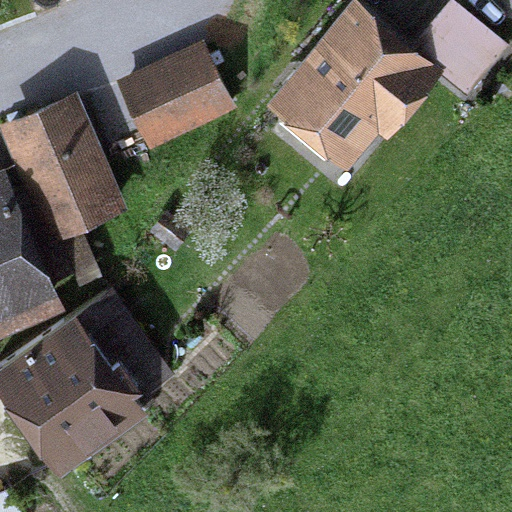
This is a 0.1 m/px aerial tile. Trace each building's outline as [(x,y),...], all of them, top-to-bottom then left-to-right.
[(457,2),(419,48),(465,86),(503,40),(457,2)] [(356,12),(285,97),(345,147),(377,108),(385,115),(423,69),(356,12)] [(206,45),(124,83),(149,138),(232,100),(206,45)] [(71,95),(9,122),(54,226),(116,199),(71,95)] [(2,194),(0,194),(0,317),(45,298),(2,194)] [(0,360),(0,377),(12,395),(22,388),(63,446),(125,402),(119,394),(162,363),(107,285),(0,360)]
